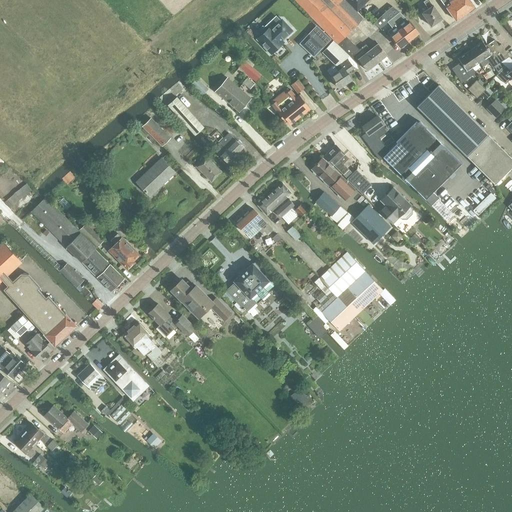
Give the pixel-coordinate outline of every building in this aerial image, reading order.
[(294,0),(337,44),(351,57),(354,54),(355,54),(359,50),(359,49),(346,36),(363,19),(356,11),(345,0),(294,0)] [(345,0),(356,11),(367,0),(345,0)] [(433,5),(429,0),(424,0),(423,1),(428,9),(422,13),(431,26),(442,18),(433,5)] [(440,0),(456,20),(474,6),(469,0),(440,0)] [(385,12),(374,22),(379,28),(387,22),(392,18),(399,12),(392,6),(385,12)] [(392,18),(409,40),(418,32),(409,21),(399,12),(392,18)] [(400,47),(409,40),(392,18),(387,22),(392,28),(388,32),(400,47)] [(257,39),(270,54),(283,42),(281,40),(291,31),(282,20),(271,29),(269,27),(266,30),(262,26),(256,31),(260,36),(257,39)] [(316,25),(298,43),(313,57),(331,39),(316,25)] [(470,50),(479,63),(486,58),(493,67),(494,66),(501,62),(509,56),(501,44),(498,45),(494,39),(485,45),(482,41),(470,50)] [(345,59),(344,57),(347,55),(333,41),(320,54),(334,67),(335,66),(338,70),(330,75),(339,88),(352,79),(348,72),(354,68),(350,63),(346,58),(345,59)] [(366,44),(362,47),(366,53),(368,51),(377,62),(387,55),(378,43),(370,50),(366,44)] [(354,54),(351,57),(358,64),(360,62),(367,70),(377,62),(368,51),(366,53),(362,47),(359,49),(359,50),(355,54),(354,54)] [(461,83),(476,73),(472,68),(479,63),(470,50),(458,58),(461,62),(454,66),(455,68),(455,70),(453,71),(461,83)] [(238,66),(257,79),(263,71),(244,58),(238,66)] [(501,62),(494,66),(498,73),(499,72),(505,66),(501,62)] [(511,67),(510,70),(505,66),(499,72),(498,73),(496,75),(505,84),(509,79),(511,81),(511,67)] [(197,78),(193,76),(187,81),(191,84),(190,84),(201,95),(208,89),(197,78)] [(239,112),(251,98),(227,77),(215,92),(239,112)] [(250,89),(254,84),(246,78),(242,82),(250,89)] [(298,93),(304,88),(297,79),(291,84),(298,93)] [(472,94),(481,85),(476,80),(467,89),(472,94)] [(466,156),(488,134),(438,84),(416,106),(466,156)] [(481,85),(472,94),(477,98),(486,89),(481,85)] [(294,109),(300,116),(310,108),(299,94),(297,96),(291,89),(281,97),(292,110),(294,109)] [(195,135),(204,127),(177,96),(167,105),(195,135)] [(290,125),(300,116),(294,109),(292,110),(281,97),(271,105),(277,112),(285,122),(286,120),(290,125)] [(486,108),(491,113),(500,104),(495,99),(486,108)] [(500,104),(491,113),(496,117),(505,108),(500,104)] [(383,128),(382,126),(383,125),(376,115),(362,125),(366,132),(361,136),(379,161),(383,157),(425,199),(448,176),(451,179),(456,174),(453,171),(461,163),(419,121),(388,151),(378,138),(387,132),(384,128),(383,128)] [(142,126),(156,140),(162,146),(171,138),(150,118),(142,126)] [(228,163),(243,147),(228,133),(215,146),(217,148),(215,150),(228,163)] [(511,157),(488,134),(466,156),(495,184),(511,166),(511,157)] [(345,176),(350,171),(343,164),(349,158),(345,154),(345,153),(336,144),(324,156),(345,176)] [(211,181),(221,171),(206,156),(196,166),(211,181)] [(160,186),(174,172),(161,157),(136,181),(149,196),(150,195),(149,194),(159,185),(160,186)] [(331,187),(341,197),(344,200),(355,189),(342,177),(322,158),(311,169),(331,188),(331,187)] [(356,169),(347,178),(362,193),(371,184),(356,169)] [(479,210),(499,192),(490,182),(475,196),(470,190),(465,195),(479,210)] [(10,208),(32,190),(26,183),(4,202),(10,208)] [(282,183),(265,198),(274,209),(281,218),(288,225),(298,215),(300,217),(307,210),(301,204),(297,207),(287,197),(292,193),(282,183)] [(406,217),(411,212),(411,208),(409,206),(410,204),(393,187),(381,199),(386,204),(381,210),(393,222),(400,215),(402,217),(406,217)] [(338,224),(347,212),(340,206),(323,192),(315,202),(331,215),(330,217),(338,224)] [(45,197),(30,211),(81,262),(82,262),(111,291),(123,278),(109,264),(95,249),(96,248),(80,232),(45,197)] [(265,198),(257,205),(267,215),(274,209),(265,198)] [(373,244),(383,233),(390,226),(368,204),(351,222),(373,244)] [(262,218),(253,208),(236,224),(245,233),(250,239),(267,223),(262,218)] [(80,232),(96,248),(97,247),(98,248),(103,243),(88,228),(86,226),(80,232)] [(121,237),(117,233),(110,240),(114,244),(108,249),(127,268),(134,262),(132,261),(138,255),(121,237)] [(12,281),(7,275),(22,262),(3,242),(0,244),(0,282),(2,280),(7,285),(3,289),(54,345),(76,325),(65,313),(48,295),(46,297),(38,289),(40,286),(29,274),(21,273),(12,281)] [(324,282),(356,315),(383,290),(347,251),(330,267),(319,277),(324,282)] [(76,287),(84,280),(67,263),(59,270),(76,287)] [(226,291),(220,297),(228,305),(234,300),(245,312),(252,306),(260,298),(261,299),(268,292),(267,291),(273,285),(269,280),(252,263),(233,281),(234,282),(225,290),(226,291)] [(191,289),(182,280),(171,290),(182,301),(183,301),(199,318),(210,307),(223,321),(231,313),(216,298),(212,302),(195,285),(191,289)] [(328,296),(317,307),(339,331),(356,315),(324,282),(319,287),(328,296)] [(86,296),(90,292),(83,285),(81,287),(82,288),(80,290),(86,296)] [(97,296),(93,301),(99,308),(104,302),(97,296)] [(158,303),(148,313),(160,324),(157,327),(166,336),(175,328),(177,326),(172,322),(174,320),(169,316),(170,316),(158,303)] [(182,314),(174,322),(188,336),(194,343),(199,339),(196,328),(182,314)] [(317,315),(307,324),(319,338),(326,331),(321,325),(323,322),(317,315)] [(19,335),(25,329),(31,324),(23,316),(11,327),(19,335)] [(142,340),(154,353),(159,349),(148,337),(150,335),(137,320),(137,321),(135,319),(130,323),(131,326),(143,340),(142,340)] [(156,355),(154,353),(142,340),(143,340),(131,326),(123,333),(133,345),(133,346),(135,348),(136,347),(144,355),(145,354),(151,360),(156,355)] [(42,339),(40,336),(37,333),(25,343),(31,350),(40,360),(52,349),(43,339),(42,339)] [(0,367),(12,378),(25,364),(11,351),(9,353),(1,344),(0,344),(0,367)] [(119,354),(102,370),(130,399),(147,383),(119,354)] [(90,363),(77,375),(93,392),(105,380),(90,363)] [(0,392),(0,393),(10,380),(0,372),(0,392)] [(303,404),(310,397),(300,386),(292,393),(303,404)] [(120,424),(130,413),(121,404),(110,415),(120,424)] [(67,418),(53,405),(44,415),(63,433),(72,423),(81,431),(88,424),(73,411),(67,418)] [(23,433),(36,444),(39,439),(44,443),(49,437),(40,428),(39,429),(32,422),(23,433)] [(89,430),(97,437),(102,432),(94,425),(89,430)] [(153,432),(146,440),(154,447),(161,440),(153,432)] [(32,448),(36,444),(23,433),(15,442),(22,449),(21,450),(30,458),(36,452),(32,448)] [(52,450),(58,444),(52,439),(46,446),(52,450)] [(34,460),(31,463),(36,467),(38,464),(39,465),(39,464),(44,469),(50,462),(45,458),(40,453),(34,460)] [(11,511),(42,511),(46,508),(31,493),(11,511)]
